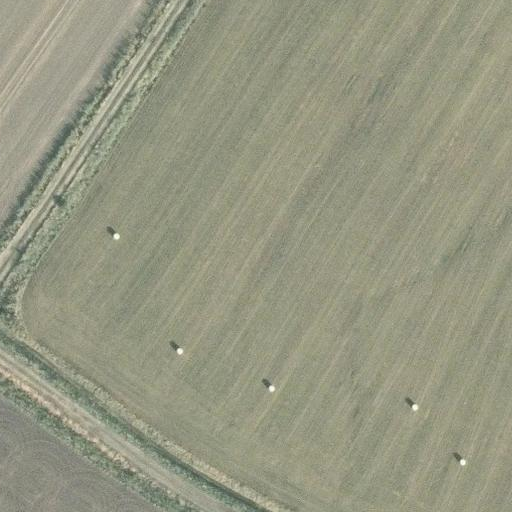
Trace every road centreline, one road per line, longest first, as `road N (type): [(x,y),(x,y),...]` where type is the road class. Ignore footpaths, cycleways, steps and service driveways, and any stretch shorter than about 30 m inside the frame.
road 1 (track): [(0,264),(181,0)]
road 2 (track): [(218,511),(0,353)]
